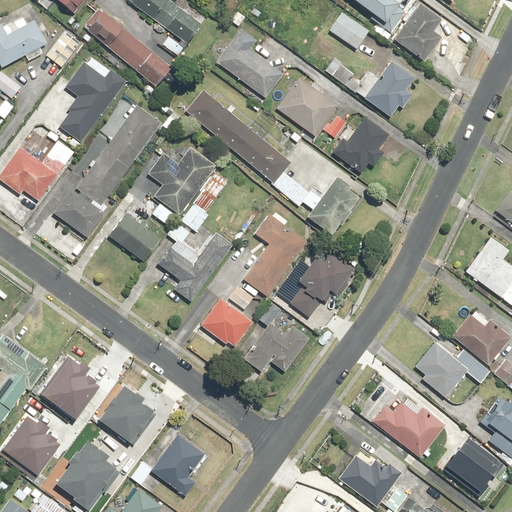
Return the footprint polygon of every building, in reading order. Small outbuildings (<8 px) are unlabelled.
[(54,0),(72,15),(85,0),(54,0)] [(127,0),(132,3),(134,0),(145,0),(161,12),(154,21),(166,31),(174,20),(194,35),(205,20),(187,6),(183,11),(173,3),(175,0),(127,0)] [(352,0),(385,24),(382,29),(389,34),(405,13),(397,7),(399,5),(393,0),(352,0)] [(441,19),(423,4),(395,39),(423,62),(441,39),(431,31),(441,19)] [(172,68),(103,12),(102,14),(98,10),(83,29),(155,88),(172,68)] [(368,31),(340,12),(328,31),(355,50),(368,31)] [(1,22),(0,22),(0,65),(1,68),(25,56),(27,61),(41,54),(38,50),(47,45),(34,22),(23,28),(19,19),(4,27),(1,22)] [(81,43),(65,31),(47,56),(62,68),(81,43)] [(234,39),(216,63),(264,99),(282,74),(249,49),(255,40),(245,33),(238,42),(234,39)] [(184,50),(169,36),(161,46),(176,59),(184,50)] [(414,79),(391,62),(378,80),(369,73),(360,85),(350,78),(353,75),(340,66),(331,77),(389,119),(399,105),(404,109),(413,96),(405,91),(414,79)] [(81,143),(125,82),(110,71),(105,79),(84,64),(66,89),(77,97),(67,110),(70,112),(60,127),(81,143)] [(21,88),(0,72),(0,90),(11,100),(21,88)] [(330,126),(325,123),(338,106),(299,78),(296,82),(292,79),(285,88),(290,92),(277,109),(315,137),(321,129),(334,139),(346,124),(337,117),(330,126)] [(291,163),(203,90),(185,112),(274,185),(273,186),(298,207),(309,194),(283,173),(291,163)] [(14,106),(5,99),(0,106),(0,112),(6,117),(14,106)] [(161,123),(137,106),(77,188),(101,205),(161,123)] [(178,120),(169,114),(160,127),(169,134),(178,120)] [(389,135),(365,117),(343,146),(340,143),(332,154),(360,176),(369,164),(373,168),(384,154),(378,149),(389,135)] [(304,138),(295,131),(288,139),(298,146),(304,138)] [(38,202),(73,153),(57,142),(43,162),(21,147),(0,176),(0,182),(19,195),(22,190),(38,202)] [(179,216),(215,168),(190,149),(178,165),(164,154),(161,157),(156,153),(146,167),(150,170),(146,175),(162,186),(154,198),(179,216)] [(205,214),(227,182),(215,173),(180,222),(196,234),(208,216),(205,214)] [(312,211),(307,219),(331,236),(339,224),(342,227),(352,213),(350,211),(359,199),(348,191),(350,188),(336,178),(321,199),(311,192),(303,204),(312,211)] [(511,191),(510,190),(494,214),(511,226),(511,191)] [(105,216),(72,191),(55,213),(88,238),(105,216)] [(175,216),(159,204),(152,213),(168,226),(175,216)] [(267,297),(306,242),(283,226),(286,222),(274,213),(272,217),(269,215),(255,236),(268,245),(243,280),(267,297)] [(158,240),(125,216),(109,238),(142,262),(158,240)] [(199,257),(181,244),(190,231),(176,221),(166,235),(176,242),(160,265),(180,280),(173,290),(191,302),(231,246),(216,235),(199,257)] [(511,269),(501,261),(510,249),(493,236),(465,272),(511,307),(511,269)] [(324,264),(316,258),(297,283),(305,289),(299,297),(296,295),(290,304),(310,318),(330,291),(336,295),(355,268),(344,261),(342,264),(330,256),(324,264)] [(237,287),(227,301),(243,312),(252,298),(237,287)] [(252,323),(220,299),(200,325),(203,328),(198,334),(214,346),(218,340),(226,345),(228,343),(234,347),(252,323)] [(285,373),(308,339),(291,327),(286,334),(271,324),(281,310),(270,303),(258,320),(267,326),(250,351),(252,353),(249,357),(253,360),(249,365),(262,373),(270,362),(285,373)] [(486,322),(472,311),(451,337),(486,365),(510,335),(489,318),(486,322)] [(48,367),(3,335),(0,339),(0,369),(1,370),(0,371),(0,425),(26,389),(30,392),(48,367)] [(479,384),(489,373),(462,349),(455,356),(436,339),(413,365),(424,376),(421,379),(444,399),(467,374),(479,384)] [(83,369),(69,359),(44,393),(78,418),(101,387),(81,372),(83,369)] [(511,365),(505,359),(492,374),(508,388),(511,383),(511,365)] [(96,419),(130,444),(154,414),(142,405),(144,403),(121,386),(96,419)] [(493,411),(479,430),(511,456),(511,401),(501,393),(489,408),(493,411)] [(386,407),(374,422),(419,458),(445,425),(421,406),(415,414),(399,401),(391,412),(386,407)] [(42,427),(28,417),(3,452),(37,477),(60,445),(40,431),(42,427)] [(204,455),(176,435),(150,472),(185,496),(195,482),(184,475),(188,469),(192,472),(204,455)] [(469,437),(445,469),(479,494),(487,483),(485,480),(492,471),(494,473),(503,462),(469,437)] [(88,510),(117,472),(106,464),(110,459),(85,440),(53,483),(88,510)] [(355,455),(337,478),(374,506),(401,473),(387,463),(385,466),(376,459),(369,467),(355,455)] [(139,485),(150,470),(141,463),(130,478),(139,485)] [(22,501),(31,490),(26,486),(22,491),(19,488),(14,494),(22,501)] [(27,509),(30,511),(64,511),(66,511),(35,488),(31,494),(35,498),(27,509)] [(157,511),(162,507),(138,489),(120,511),(116,511),(110,506),(105,511),(157,511)] [(427,507),(409,493),(393,511),(449,511),(433,499),(427,507)] [(28,511),(10,499),(0,511),(28,511)]
